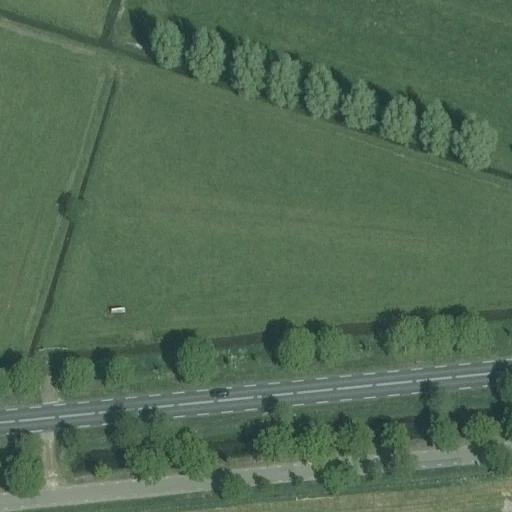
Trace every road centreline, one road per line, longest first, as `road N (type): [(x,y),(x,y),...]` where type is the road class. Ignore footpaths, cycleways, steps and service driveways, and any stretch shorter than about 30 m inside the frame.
road 1 (primary): [(0,423),(511,372)]
road 2 (unclassified): [(0,501),(511,451)]
